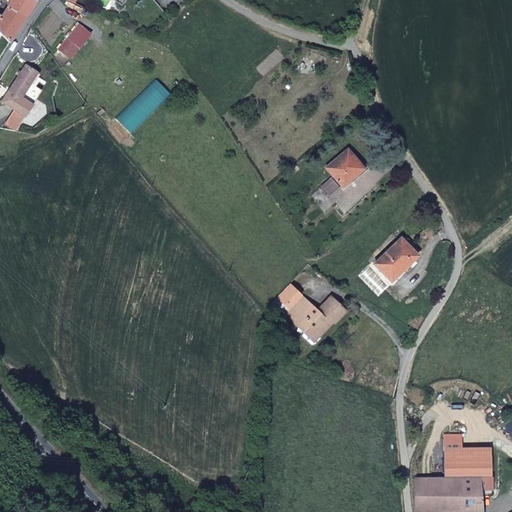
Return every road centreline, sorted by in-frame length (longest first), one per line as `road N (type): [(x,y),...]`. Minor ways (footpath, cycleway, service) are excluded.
road 1 (residential): [(227,0),(276,26),(353,49),(452,220),(452,278),(407,357),(397,397),(408,511)]
road 2 (secondary): [(106,511),(0,395)]
